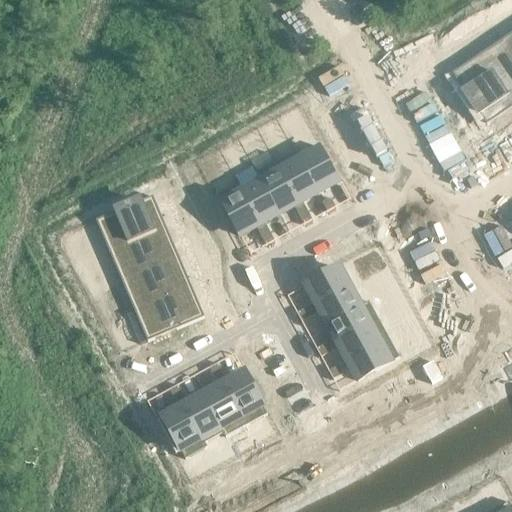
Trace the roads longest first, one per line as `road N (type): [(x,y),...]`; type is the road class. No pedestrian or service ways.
road 1 (residential): [(427,185),(259,273),(281,314)]
road 2 (residential): [(427,185),(326,0)]
road 3 (residential): [(511,360),(351,446)]
road 4 (residential): [(281,314),(351,446)]
road 5 (residential): [(281,314),(150,385)]
road 6 (residential): [(511,339),(446,219)]
road 7 (residential): [(351,446),(233,511)]
